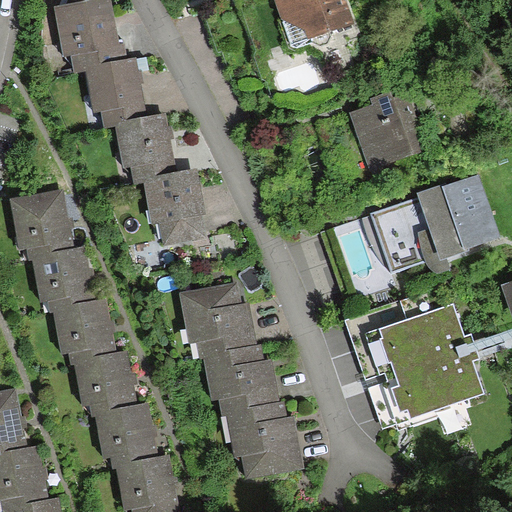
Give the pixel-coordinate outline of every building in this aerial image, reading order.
[(87,46),(90,59),(97,103),(108,101),(110,116),(118,115),(129,175),(148,172),(155,215),(164,214),(168,237),(205,230),(202,208),(207,207),(205,197),(199,163),(178,167),(174,140),(168,106),(149,110),(144,83),(139,51),(129,52),(126,37),(120,39),(118,23),(113,0),(70,0),(58,2),(66,49),(87,46)] [(276,0),(289,41),(350,24),(343,0),(276,0)] [(357,103),(374,161),(429,145),(412,87),(357,103)] [(443,251),(503,233),(483,171),(424,190),(443,251)] [(63,340),(75,338),(84,394),(97,392),(105,446),(119,444),(129,511),(177,511),(176,505),(169,457),(157,459),(155,444),(148,404),(136,406),(134,395),(127,353),(116,354),(114,342),(107,299),(95,301),(92,288),(86,249),(73,251),(71,237),(65,197),(19,204),(24,237),(33,236),(42,291),(55,289),(63,340)] [(229,413),(234,413),(240,444),(244,443),(250,473),(302,464),(299,443),(291,444),(287,425),(284,404),(278,405),(275,388),(269,389),(265,370),(261,348),(254,350),(251,331),(244,332),(241,314),(236,289),(190,297),(196,329),(200,328),(205,358),(211,357),(215,384),(224,383),(229,413)] [(407,406),(411,417),(480,397),(470,364),(477,362),(470,339),(462,342),(452,309),(382,330),(396,375),(398,382),(399,387),(393,389),(398,408),(407,406)] [(10,511),(61,511),(59,501),(49,503),(47,495),(39,450),(28,452),(27,444),(19,397),(0,400),(0,483),(5,482),(10,511)]
